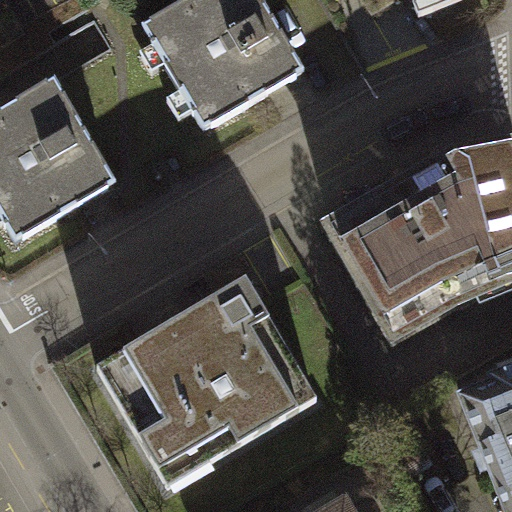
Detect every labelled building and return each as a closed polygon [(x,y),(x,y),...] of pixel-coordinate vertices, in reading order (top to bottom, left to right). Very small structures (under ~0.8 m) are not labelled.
[(142,32),(204,136),(304,77),(258,0),(180,0),(184,7),(142,32)] [(413,0),(414,9),(419,20),(466,0),(413,0)] [(0,116),(0,215),(19,246),(121,184),(58,81),(0,116)] [(511,153),(511,151),(456,159),(362,214),(333,231),(396,333),(506,277),(511,276),(511,153)] [(95,371),(170,491),(316,401),(245,281),(95,371)] [(508,511),(511,511),(511,368),(492,376),(492,384),(461,397),(508,511)]
